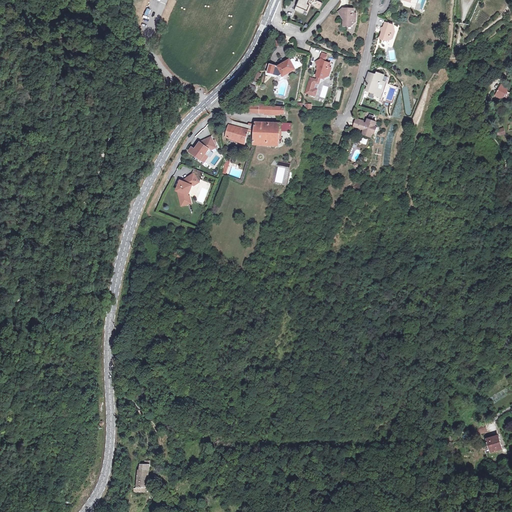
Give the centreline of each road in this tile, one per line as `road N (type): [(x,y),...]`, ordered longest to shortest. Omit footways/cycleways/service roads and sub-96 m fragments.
road 1 (secondary): [(85,511),(111,447),(109,329),(137,207),(180,128),(209,100)]
road 2 (track): [(0,323),(79,223),(118,105),(115,11)]
road 3 (track): [(195,113),(150,76),(115,11)]
road 4 (residential): [(209,100),(216,112),(192,135),(153,208)]
road 5 (residential): [(377,0),(345,120)]
